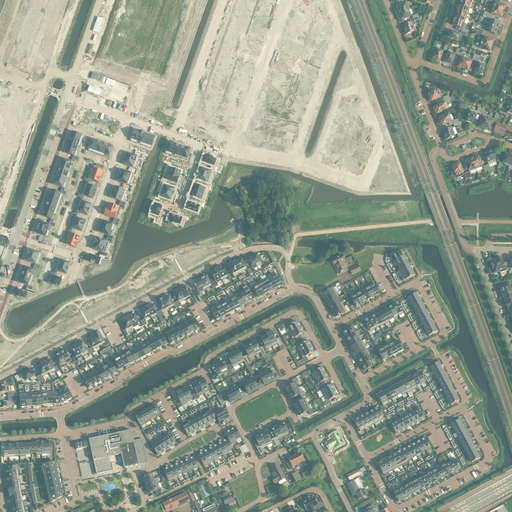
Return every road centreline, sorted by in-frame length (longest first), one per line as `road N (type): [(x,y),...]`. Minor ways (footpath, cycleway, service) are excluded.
road 1 (residential): [(0,377),(228,255),(284,252),(293,290)]
road 2 (residential): [(63,434),(127,419),(203,370),(211,356),(295,311),(324,358)]
road 3 (residential): [(293,290),(57,413)]
road 4 (residential): [(359,380),(441,336),(419,285),(330,327)]
road 5 (residential): [(340,31),(383,139),(367,185),(294,161)]
road 6 (residential): [(366,457),(398,509),(490,459),(461,407)]
road 7 (residential): [(234,154),(286,0)]
road 8 (residential): [(416,60),(483,82),(511,9)]
road 9 (tertiary): [(15,236),(65,96)]
road 10 (residential): [(128,119),(79,257)]
road 11 (residential): [(172,135),(218,0)]
road 12 (residential): [(511,249),(477,249),(511,351)]
road 13 (residential): [(294,161),(340,31)]
road 14 (residential): [(0,213),(43,89)]
road 15 (residential): [(170,0),(128,119)]
road 16 (residential): [(351,511),(314,437),(343,415)]
